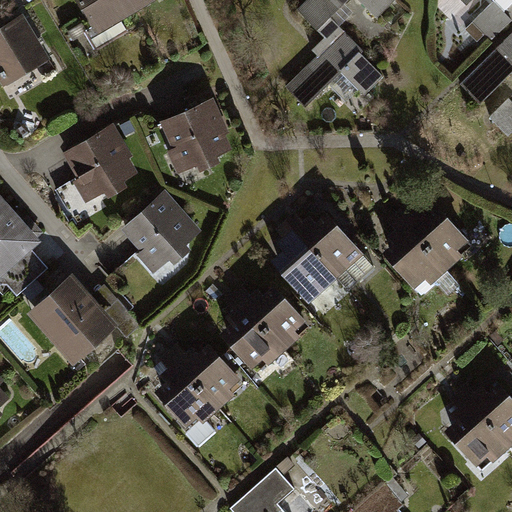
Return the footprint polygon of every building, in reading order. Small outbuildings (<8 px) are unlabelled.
[(81,0),(99,30),(92,35),(101,51),(129,35),(119,18),(149,0),(81,0)] [(395,0),(309,0),(300,9),(320,30),(333,18),(351,0),(360,0),(377,18),(395,0)] [(511,0),(463,0),(470,6),(476,0),(494,0),(497,3),(474,24),(491,41),(511,20),(511,0)] [(22,11),(0,24),(0,76),(3,82),(49,56),(22,11)] [(388,77),(333,18),(320,30),(330,40),(284,83),(308,109),(343,76),(365,99),(388,77)] [(511,34),(463,82),(482,101),(511,72),(511,98),(509,95),(490,114),(508,132),(511,128),(511,34)] [(211,94),(160,117),(174,148),(165,152),(174,170),(193,161),(197,168),(217,159),(215,153),(230,146),(223,131),(227,129),(211,94)] [(113,120),(66,146),(61,149),(78,179),(88,198),(100,192),(104,198),(126,186),(123,179),(137,171),(129,157),(132,155),(113,120)] [(78,179),(73,182),(57,190),(75,224),(108,206),(104,198),(100,192),(88,198),(78,179)] [(165,186),(117,227),(152,268),(201,229),(165,186)] [(0,196),(0,278),(2,280),(7,285),(16,296),(47,267),(30,248),(39,239),(0,196)] [(384,244),(388,249),(419,287),(461,254),(455,246),(464,238),(434,200),(422,210),(417,205),(407,213),(402,206),(397,210),(391,215),(385,219),(390,226),(378,236),(384,244)] [(282,246),(272,255),(309,297),(335,274),(349,290),(374,268),(361,253),(364,250),(326,208),(315,218),(309,211),(301,218),(294,210),(290,215),(285,219),(279,224),(287,233),(278,241),(282,246)] [(67,273),(25,307),(69,360),(111,326),(67,273)] [(230,293),(224,298),(232,307),(224,314),(230,320),(220,328),(255,371),(300,335),(292,326),(303,317),(275,281),(262,291),(257,285),(247,292),(241,284),(235,289),(230,293)] [(157,380),(150,386),(186,428),(184,429),(203,451),(220,437),(207,421),(234,398),(225,388),(238,377),(208,342),(197,351),(191,343),(184,349),(177,342),(172,347),(165,352),(159,357),(165,365),(153,375),(157,380)] [(464,386),(454,394),(451,397),(458,405),(452,410),(459,419),(445,430),(457,444),(460,442),(490,476),(501,467),(497,462),(511,448),(511,384),(499,369),(475,390),(469,382),(464,386)] [(0,418),(7,412),(6,411),(4,409),(13,401),(0,387),(0,383),(4,380),(0,375),(0,418)] [(229,507),(230,509),(233,511),(313,511),(297,494),(293,498),(289,493),(295,488),(275,466),(229,507)] [(385,484),(352,511),(394,511),(403,505),(385,484)]
